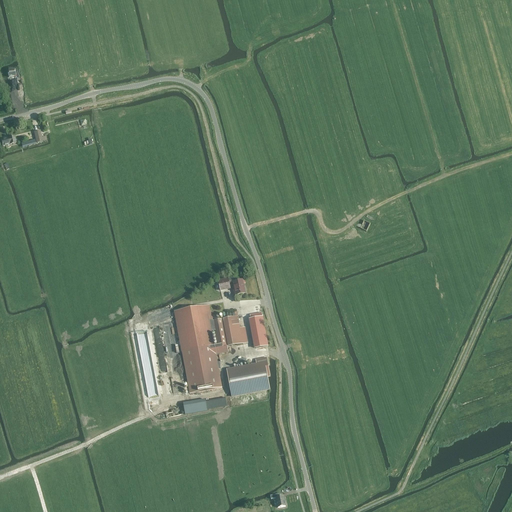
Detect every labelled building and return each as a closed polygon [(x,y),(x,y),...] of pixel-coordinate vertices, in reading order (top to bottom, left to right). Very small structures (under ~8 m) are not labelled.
[(42,138),(40,131),(35,132),(38,143),(46,141),(45,137),(42,138)] [(16,143),(15,137),(1,141),(3,147),(16,143)] [(371,224),(364,221),(362,227),(361,229),(367,232),(371,224)] [(247,294),(243,280),(233,283),(236,296),(247,294)] [(228,290),(226,282),(219,284),(221,291),(228,290)] [(222,388),(216,355),(215,346),(212,332),(214,331),(213,322),(213,321),(210,306),(175,312),(190,394),(222,388)] [(228,347),(243,344),(248,343),(245,327),(240,328),(238,317),(223,320),(228,347)] [(254,323),(252,323),(257,345),(269,343),(264,317),(254,319),(254,323)] [(228,347),(223,320),(213,321),(213,322),(214,331),(217,346),(218,349),(228,347)] [(217,346),(215,346),(216,355),(229,353),(228,347),(218,349),(217,346)] [(257,365),(227,371),(232,397),(270,390),(268,377),(271,376),(267,358),(256,360),(257,365)] [(207,410),(227,407),(226,398),(206,402),(207,410)] [(183,404),(185,415),(207,411),(207,410),(206,402),(205,400),(183,404)] [(284,497),(281,497),(276,498),(276,499),(278,508),(286,507),(284,497)]
